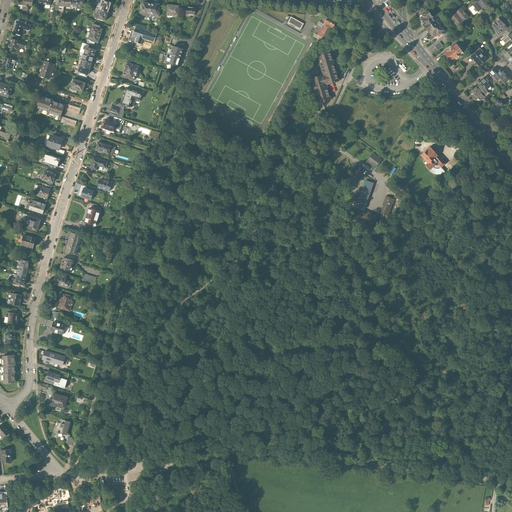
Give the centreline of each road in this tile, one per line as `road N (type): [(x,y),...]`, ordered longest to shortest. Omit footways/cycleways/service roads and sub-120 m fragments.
road 1 (residential): [(57,475),(243,450),(511,484)]
road 2 (residential): [(127,0),(40,280),(29,384),(6,409)]
road 3 (track): [(304,171),(250,231),(200,340),(222,439)]
road 4 (primary): [(408,37),(511,161)]
